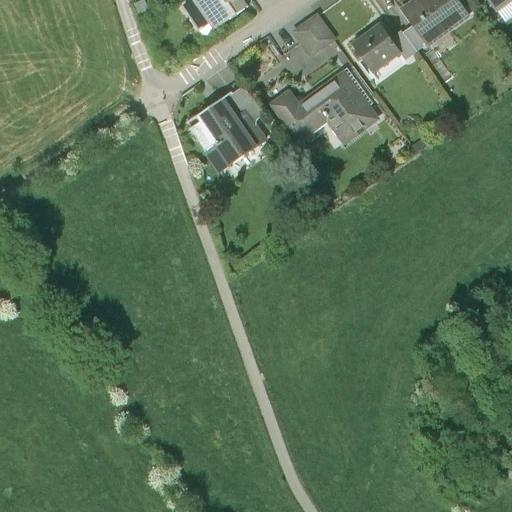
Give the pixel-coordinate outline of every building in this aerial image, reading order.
[(197,0),(196,1),(204,11),(192,20),(200,32),(212,25),(217,32),(250,9),(245,1),(245,0),(197,0)] [(468,16),(456,0),(413,0),(400,9),(412,26),(426,46),(468,16)] [(511,0),(488,0),(501,17),(511,9),(511,0)] [(145,1),(135,6),(139,16),(149,11),(145,1)] [(204,11),(196,1),(184,9),(192,20),(204,11)] [(318,16),(293,34),(301,44),(309,56),(333,39),(318,16)] [(389,40),(380,26),(352,46),(371,73),(398,53),(389,40)] [(426,46),(412,26),(403,33),(416,52),(426,46)] [(401,32),(389,40),(398,53),(404,61),(416,52),(403,33),(401,32)] [(378,119),(343,73),(299,105),(289,91),(270,105),(297,141),(327,119),(345,144),(378,119)] [(242,86),(224,97),(240,122),(249,117),(253,123),(262,117),(242,86)] [(240,122),(224,97),(187,121),(193,131),(218,171),(256,147),(240,122)] [(418,154),(426,148),(421,141),(413,147),(418,154)]
